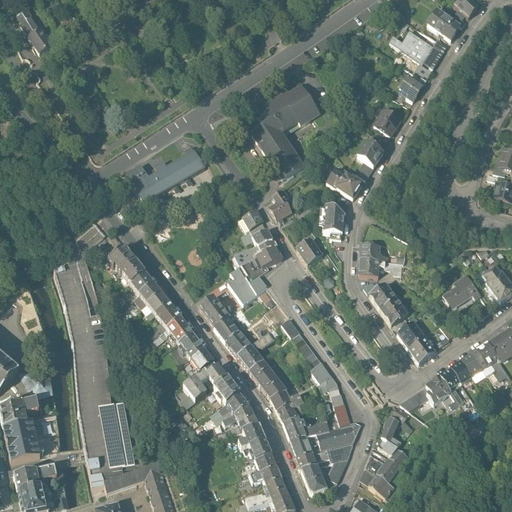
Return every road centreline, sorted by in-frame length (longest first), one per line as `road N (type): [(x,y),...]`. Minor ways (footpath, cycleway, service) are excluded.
road 1 (residential): [(502,0),(444,72),(357,222),(350,248),(352,293),(411,376),(410,388)]
road 2 (residential): [(306,511),(257,409),(91,192)]
road 3 (residential): [(301,286),(288,291),(290,313),(369,427),(351,486),(330,511)]
road 4 (residential): [(511,30),(462,127),(446,178),(447,205),(464,221)]
road 5 (residential): [(193,118),(362,0)]
road 6 (residential): [(193,118),(301,286)]
road 7 (residential): [(410,388),(396,392),(384,384),(301,286)]
road 8 (residential): [(91,192),(0,74)]
road 9 (residential): [(464,221),(482,158),(511,102)]
road 10 (residential): [(91,192),(193,118)]
road 11 (residential): [(410,388),(511,314)]
